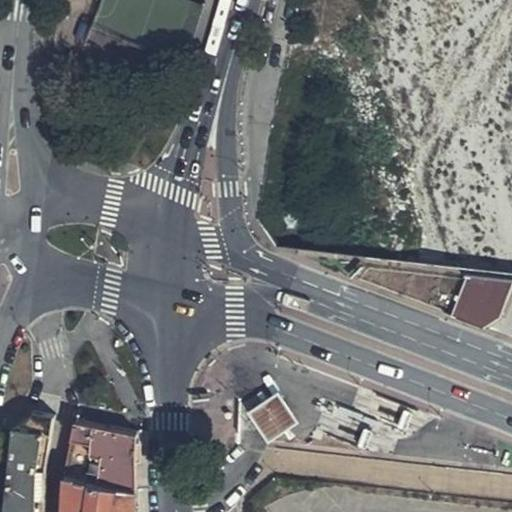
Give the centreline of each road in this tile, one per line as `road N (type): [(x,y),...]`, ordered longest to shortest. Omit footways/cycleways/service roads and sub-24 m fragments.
road 1 (secondary): [(224,306),(511,418)]
road 2 (secondary): [(511,365),(289,275)]
road 3 (secondary): [(250,258),(227,187),(235,23)]
road 4 (secondary): [(235,23),(179,174),(170,224)]
road 5 (secondary): [(169,356),(176,511)]
road 6 (residential): [(34,274),(168,298)]
road 7 (residential): [(170,224),(40,202)]
